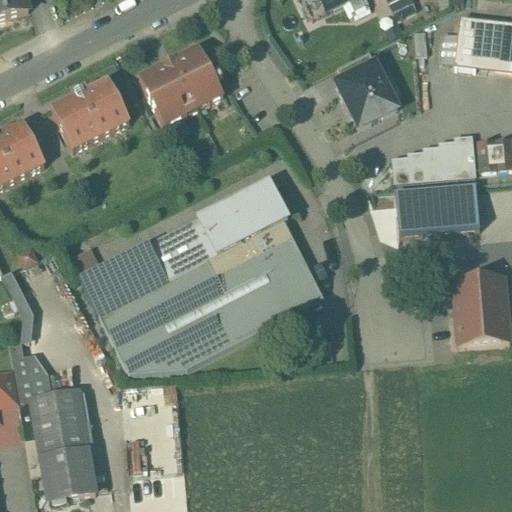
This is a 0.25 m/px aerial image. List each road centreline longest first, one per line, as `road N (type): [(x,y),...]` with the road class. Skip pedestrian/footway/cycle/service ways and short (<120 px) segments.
road 1 (residential): [(210,0),(330,172),(387,335)]
road 2 (residential): [(166,0),(0,83)]
road 3 (track): [(387,335),(370,372),(375,511)]
